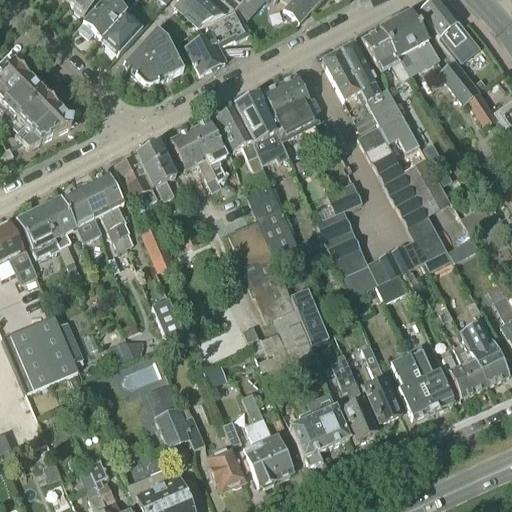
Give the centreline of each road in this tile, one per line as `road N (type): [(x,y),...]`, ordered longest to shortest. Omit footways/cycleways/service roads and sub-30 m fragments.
road 1 (residential): [(124,143),(398,0)]
road 2 (residential): [(511,415),(304,511)]
road 3 (residential): [(0,2),(124,143)]
road 4 (residential): [(0,206),(124,143)]
